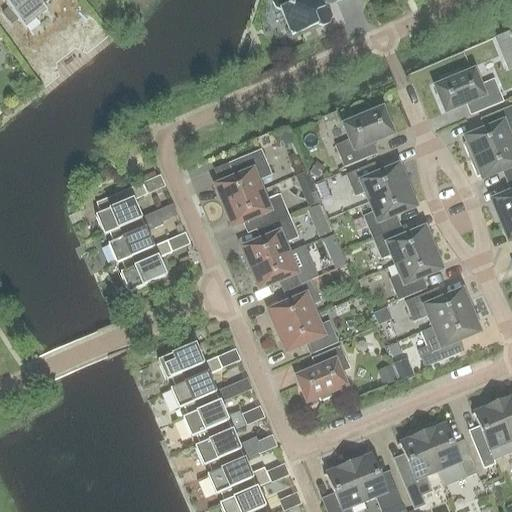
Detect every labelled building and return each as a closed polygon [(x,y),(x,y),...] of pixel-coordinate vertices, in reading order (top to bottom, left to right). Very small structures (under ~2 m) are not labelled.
[(1,0),(9,9),(3,14),(12,25),(18,20),(25,29),(48,11),(44,6),(51,0),(1,0)] [(274,0),(273,3),(276,9),(281,10),(292,36),(317,25),(322,27),(328,24),(332,17),(329,11),(324,9),(319,0),(274,0)] [(82,25),(95,40),(102,33),(89,19),(82,25)] [(511,52),(511,39),(509,34),(494,40),(502,57),(511,52)] [(479,87),(473,73),(462,77),(460,74),(445,80),(447,84),(435,89),(446,114),(470,104),(474,115),(503,103),(494,81),(479,87)] [(507,135),(511,132),(511,107),(484,119),(489,130),(465,140),(474,160),(511,144),(507,135)] [(368,146),(392,136),(382,111),(370,116),(369,112),(354,118),(355,122),(344,127),(350,141),(335,147),(344,169),(373,157),(368,146)] [(279,149),(294,142),(287,127),(272,134),(273,134),(279,149)] [(511,146),(511,144),(474,160),(482,180),(506,171),(510,182),(511,180),(511,146)] [(257,183),(272,177),(261,151),(233,163),(239,178),(215,188),(224,208),(261,192),(257,183)] [(316,164),(310,175),(318,180),(325,169),(316,164)] [(407,188),(398,167),(379,175),(374,165),(346,176),(355,198),(365,194),(369,204),(407,188)] [(511,180),(510,182),(511,185),(511,193),(491,202),(500,223),(511,217),(511,180)] [(133,202),(147,196),(142,185),(96,205),(101,215),(95,217),(104,237),(109,235),(141,221),(133,202)] [(391,219),(415,208),(407,188),(369,204),(373,213),(363,218),(372,239),(396,229),(391,219)] [(265,202),(261,192),(224,208),(232,229),(256,219),(261,229),(289,217),(280,196),(265,202)] [(314,194),(307,197),(311,208),(319,205),(314,194)] [(338,213),(332,201),(323,206),(329,217),(338,213)] [(320,238),(331,233),(320,207),(309,212),(320,238)] [(298,239),(289,217),(261,229),(265,240),(242,250),(250,271),(288,255),(284,245),(298,239)] [(511,217),(500,223),(508,243),(511,241),(511,217)] [(153,249),(141,221),(109,235),(114,247),(109,250),(116,266),(121,264),(154,250),(153,249)] [(433,251),(424,230),(400,240),(396,229),(372,239),(381,261),(391,257),(395,266),(433,251)] [(158,260),(172,254),(167,243),(153,249),(154,250),(121,264),(125,272),(120,275),(129,295),(166,278),(158,260)] [(418,281),(441,271),(433,251),(395,266),(399,276),(389,280),(398,302),(422,292),(418,281)] [(346,267),(341,254),(330,259),(335,272),(346,267)] [(293,266),(288,255),(250,271),(259,291),(283,281),(287,292),(311,282),(303,262),(293,266)] [(321,303),(311,282),(287,292),(292,303),(268,313),(277,333),(315,317),(310,307),(321,303)] [(470,313),(462,293),(438,303),(433,292),(405,304),(413,323),(428,317),(433,329),(470,313)] [(455,344),(479,334),(470,313),(433,329),(437,339),(427,343),(436,364),(459,354),(455,344)] [(319,327),(315,317),(277,333),(286,354),(309,344),(314,354),(338,344),(329,322),(319,327)] [(387,348),(391,359),(401,355),(396,344),(387,348)] [(222,371),(217,359),(203,365),(195,346),(157,362),(166,382),(171,380),(175,389),(207,375),(208,376),(222,371)] [(345,388),(340,375),(350,371),(340,347),(316,358),(321,369),(297,379),(307,404),(319,399),(320,402),(335,396),(334,392),(345,388)] [(406,361),(393,367),(400,383),(413,378),(406,361)] [(387,387),(396,383),(390,368),(381,372),(387,387)] [(220,403),(208,376),(207,375),(175,389),(170,391),(180,414),(185,412),(187,417),(220,403)] [(511,399),(496,406),(511,444),(511,443),(511,399)] [(239,413),(226,419),(220,403),(187,417),(182,420),(190,439),(196,437),(200,446),(232,432),(245,426),(239,413)] [(511,443),(511,444),(496,406),(472,416),(474,416),(481,433),(470,437),(484,470),(495,466),(493,460),(511,452),(511,443)] [(248,414),(252,425),(270,418),(266,407),(248,414)] [(477,475),(465,446),(454,451),(445,428),(447,427),(447,426),(422,436),(438,474),(451,469),(457,483),(477,475)] [(244,461),(261,453),(255,439),(238,447),(232,432),(200,446),(194,448),(203,468),(208,466),(212,475),(244,461)] [(438,474),(422,436),(398,446),(398,447),(400,446),(410,469),(399,474),(414,511),(425,507),(422,498),(432,493),(426,479),(438,474)] [(386,511),(403,505),(391,477),(381,481),(371,458),(373,457),(373,456),(347,467),(363,505),(375,499),(380,511),(386,511)] [(270,484),(265,474),(263,469),(250,475),(244,461),(212,475),(207,477),(216,498),(221,496),(224,503),(256,489),(270,484)] [(273,472),(278,482),(295,475),(290,465),(273,472)] [(363,505),(347,467),(324,476),(324,477),(326,476),(336,500),(323,505),(325,511),(351,511),(350,510),(363,505)] [(266,511),(256,489),(224,503),(219,506),(221,511),(266,511)] [(285,500),(290,511),(308,504),(303,493),(285,500)]
